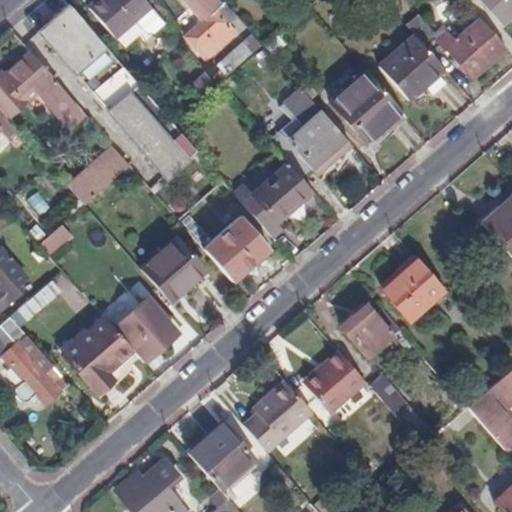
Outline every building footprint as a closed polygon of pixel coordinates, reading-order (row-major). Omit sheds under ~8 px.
[(166,47),(176,39),(142,0),(122,0),(99,21),(133,61),(154,42),(158,46),(166,47)] [(221,4),(223,2),(221,0),(188,0),(186,2),(203,20),(185,38),(203,59),(235,32),(226,21),(231,16),(221,4)] [(511,0),(476,0),(500,26),(511,14),(511,0)] [(167,180),(197,154),(173,126),(69,7),(39,35),(167,180)] [(468,78),(503,48),(477,19),(451,40),(442,30),(434,36),(415,14),(403,26),(410,35),(422,48),(433,39),(468,78)] [(284,43),(277,35),(263,47),(269,55),(284,43)] [(407,99),(440,69),(422,48),(410,35),(376,65),(407,99)] [(258,47),(248,36),(215,65),(225,76),(258,47)] [(261,71),(273,60),(263,50),(251,60),(261,71)] [(0,109),(7,118),(35,93),(68,131),(85,116),(30,54),(3,78),(0,74),(0,109)] [(384,125),(401,112),(366,71),(330,103),(360,138),(380,120),(384,125)] [(299,180),(344,140),(299,89),(282,104),(289,113),(287,116),(290,120),(266,141),(286,164),(299,180)] [(0,150),(7,144),(4,141),(15,132),(6,121),(8,119),(7,118),(0,109),(0,150)] [(67,186),(84,205),(128,166),(111,146),(67,186)] [(274,223),(309,192),(299,180),(286,164),(241,204),(271,238),(279,230),(274,223)] [(19,193),(35,209),(48,197),(32,181),(19,193)] [(511,199),(480,226),(511,262),(511,199)] [(87,233),(98,223),(84,205),(72,216),(87,233)] [(200,248),(229,280),(266,247),(238,215),(200,248)] [(27,233),(39,246),(46,239),(34,226),(27,233)] [(46,239),(39,246),(47,255),(51,260),(61,251),(49,237),(46,239)] [(139,269),(166,300),(189,282),(193,285),(206,274),(174,238),(139,269)] [(47,255),(39,246),(28,255),(36,265),(47,255)] [(26,275),(1,248),(0,248),(0,308),(21,290),(16,284),(26,275)] [(443,295),(412,259),(394,275),(398,280),(382,295),(407,325),(443,295)] [(57,295),(47,284),(25,303),(35,315),(57,295)] [(24,324),(35,315),(25,303),(14,313),(24,324)] [(175,333),(149,304),(122,328),(116,333),(137,357),(141,362),(148,357),(175,333)] [(397,331),(380,311),(373,317),(363,307),(338,328),(366,358),(397,331)] [(103,318),(97,323),(60,356),(102,403),(119,388),(112,379),(132,362),(137,357),(116,333),(103,318)] [(43,406),(67,385),(24,337),(15,345),(0,327),(0,358),(23,384),(10,395),(20,407),(34,396),(43,406)] [(364,384),(338,354),(324,367),(326,370),(304,389),(327,415),(364,384)] [(326,370),(324,367),(302,386),(304,389),(326,370)] [(511,373),(510,371),(467,409),(503,450),(511,442),(511,425),(502,414),(511,404),(511,373)] [(409,434),(415,441),(426,431),(378,377),(367,387),(409,434)] [(310,415),(284,384),(253,412),(257,417),(244,428),(266,453),(310,415)] [(223,425),(188,456),(217,489),(220,493),(255,462),(223,425)] [(415,441),(409,434),(398,444),(409,456),(420,447),(415,441)] [(446,447),(437,436),(421,449),(431,460),(446,447)] [(179,476),(164,459),(141,480),(136,475),(117,492),(134,511),(185,511),(164,488),(179,476)] [(286,476),(280,468),(271,476),(277,483),(286,476)] [(373,486),(360,471),(355,475),(369,491),(373,486)] [(511,511),(511,485),(493,502),(501,511),(511,511)] [(216,509),(227,500),(220,493),(217,489),(207,499),(216,509)] [(313,506),(317,511),(330,511),(332,511),(321,499),(313,506)] [(236,511),(237,511),(227,500),(216,509),(213,511),(236,511)]
